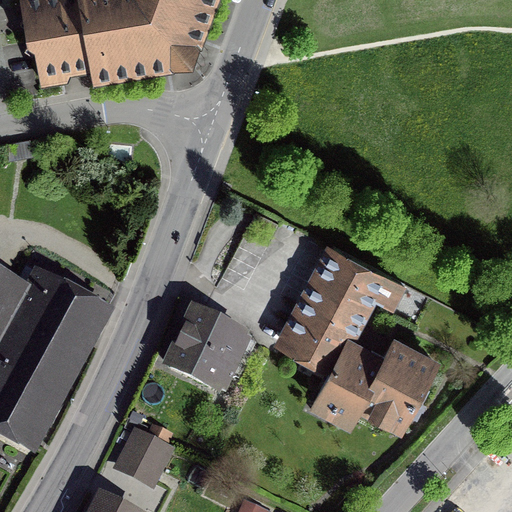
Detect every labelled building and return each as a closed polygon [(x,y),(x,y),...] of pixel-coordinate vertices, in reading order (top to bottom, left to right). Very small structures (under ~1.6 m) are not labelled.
[(78,65),(91,63),(79,0),(21,0),(28,42),(35,46),(41,82),(66,77),(70,66),(78,65)] [(79,0),(91,63),(93,81),(192,65),(215,0),(79,0)] [(27,142),(8,146),(11,160),(29,156),(27,142)] [(404,284),(334,247),(331,253),(329,256),(300,311),(296,317),(283,342),(333,368),(344,347),(346,342),(371,297),(391,307),(404,284)] [(44,317),(88,340),(104,309),(36,274),(19,307),(15,315),(39,328),(44,317)] [(0,321),(10,302),(15,292),(0,283),(0,321)] [(0,424),(35,442),(88,340),(44,317),(39,328),(15,315),(19,307),(10,302),(0,321),(0,335),(0,336),(0,424)] [(220,324),(196,313),(169,367),(224,394),(251,340),(220,324)] [(366,359),(344,347),(333,368),(311,409),(329,418),(337,405),(354,414),(357,410),(370,417),(373,412),(377,403),(405,418),(415,399),(419,402),(429,384),(425,382),(435,364),(392,341),(384,357),(371,350),(368,355),(366,359)] [(171,452),(132,433),(116,466),(154,485),(171,452)] [(127,511),(100,498),(92,511),(127,511)] [(270,511),(245,500),(239,511),(270,511)]
